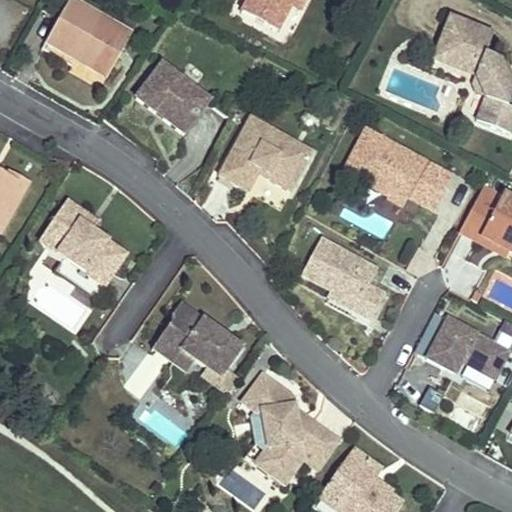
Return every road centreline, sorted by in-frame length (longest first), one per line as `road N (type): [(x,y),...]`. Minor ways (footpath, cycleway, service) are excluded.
road 1 (residential): [(0,97),(147,187),(362,403)]
road 2 (residential): [(362,403),(428,456),(511,502)]
road 3 (residential): [(437,274),(362,403)]
